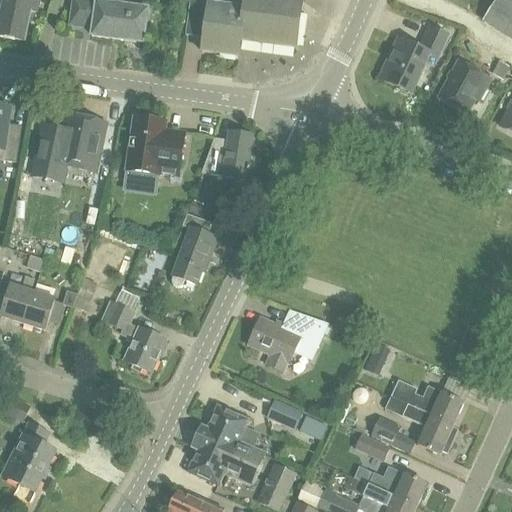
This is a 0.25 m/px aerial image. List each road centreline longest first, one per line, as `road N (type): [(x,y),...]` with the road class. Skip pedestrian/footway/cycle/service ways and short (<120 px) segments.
road 1 (tertiary): [(169,421),(311,117)]
road 2 (unclassified): [(311,117),(0,67)]
road 3 (unclassified): [(511,177),(311,117)]
road 4 (residential): [(169,421),(0,371)]
road 5 (tertiary): [(311,117),(365,0)]
